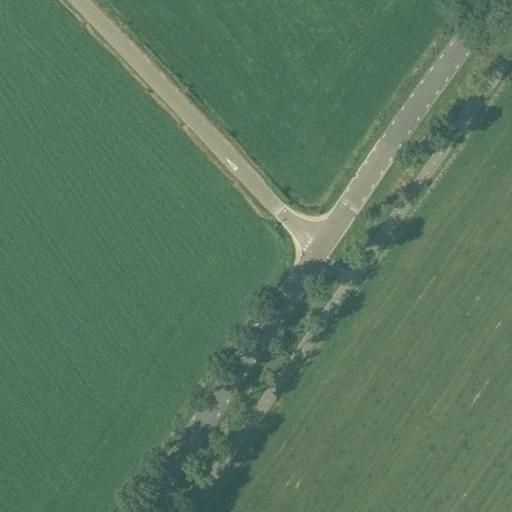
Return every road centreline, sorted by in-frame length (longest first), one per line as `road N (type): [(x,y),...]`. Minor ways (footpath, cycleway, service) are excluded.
road 1 (unclassified): [(320,250),(76,0)]
road 2 (secondary): [(143,511),(320,250)]
road 3 (secondary): [(320,250),(490,0)]
